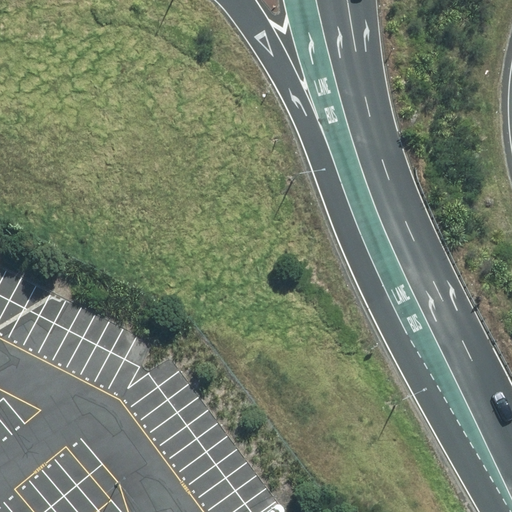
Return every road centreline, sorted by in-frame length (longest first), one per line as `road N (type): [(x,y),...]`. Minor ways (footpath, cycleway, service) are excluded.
road 1 (motorway): [(461,349),(349,229),(305,117),(235,0)]
road 2 (motorway): [(461,349),(400,213),(367,111),(348,0)]
